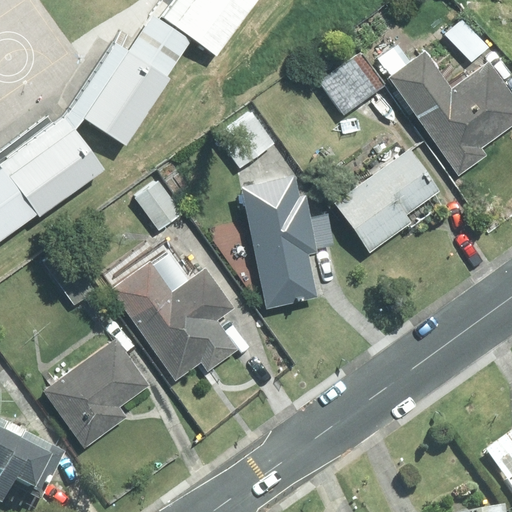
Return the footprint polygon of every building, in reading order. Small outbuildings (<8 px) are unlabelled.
[(508,0),(462,0),(501,42),(511,32),(511,25),(498,10),(508,0)] [(483,45),(456,18),(439,34),(467,62),(483,45)] [(71,120),(127,150),(169,72),(114,42),(71,120)] [(389,44),(371,59),(383,74),(377,79),(456,175),(481,155),(476,148),(511,118),(511,102),(476,58),(445,84),(415,48),(402,59),(389,44)] [(373,78),(353,50),(313,80),(338,115),(378,85),(373,78)] [(269,140),(244,111),(211,141),(236,169),(269,140)] [(0,173),(0,242),(93,180),(61,133),(0,173)] [(400,215),(431,191),(398,148),(326,203),(364,253),(405,221),(400,215)] [(303,216),(292,171),(230,186),(259,311),(312,298),(301,253),(330,246),(322,212),(303,216)] [(149,180),(128,199),(157,231),(178,211),(149,180)] [(63,257),(44,273),(70,304),(89,289),(63,257)] [(199,372),(230,349),(209,321),(226,308),(194,266),(163,290),(139,259),(100,289),(170,381),(193,364),(199,372)] [(115,406),(144,383),(108,336),(37,391),(81,448),(122,416),(115,406)] [(0,502),(20,511),(30,511),(57,455),(0,428),(0,502)] [(511,431),(511,430),(481,453),(503,483),(511,475),(511,431)]
